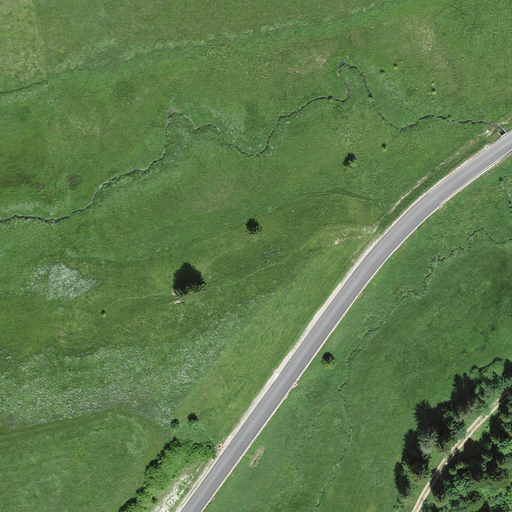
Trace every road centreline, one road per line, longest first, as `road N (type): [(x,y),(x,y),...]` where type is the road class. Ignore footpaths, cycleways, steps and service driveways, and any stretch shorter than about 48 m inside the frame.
road 1 (unclassified): [(188,511),(377,254),(431,198),(511,139)]
road 2 (track): [(511,389),(455,450),(415,511)]
